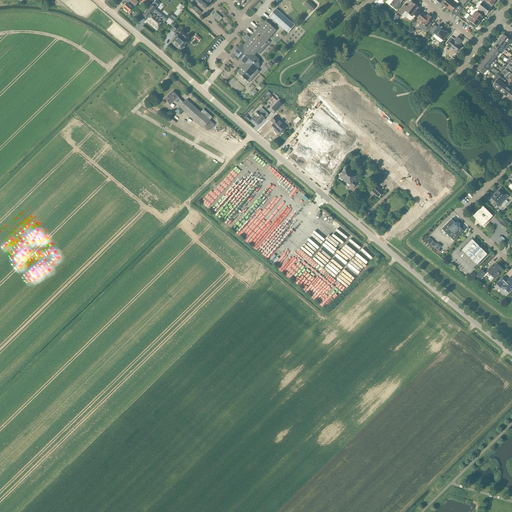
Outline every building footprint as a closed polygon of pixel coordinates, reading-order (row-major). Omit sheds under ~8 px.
[(122,0),(122,1),(124,2),(125,3),(126,4),(123,8),(129,13),(134,8),(136,5),(130,0),(129,0),(122,0)] [(195,0),(205,8),(209,4),(211,0),(212,0),(211,0),(235,0),(239,3),(242,0),(195,0)] [(311,12),(315,8),(307,0),(303,5),(311,12)] [(396,10),(400,5),(403,0),(393,0),(394,0),(390,5),(396,10)] [(443,0),(442,2),(444,4),(443,5),(445,6),(448,8),(453,1),(452,0),(443,0)] [(453,1),(448,8),(450,10),(452,12),(453,11),(455,13),(457,14),(462,8),(460,7),(457,5),(458,4),(453,1)] [(419,8),(411,2),(407,7),(404,5),(398,13),(401,15),(404,11),(409,14),(409,16),(410,17),(412,16),(412,17),(419,8)] [(477,9),(478,10),(484,14),(485,15),(486,16),(486,15),(491,8),(489,7),(484,2),(483,2),(477,9)] [(150,8),(144,14),(144,15),(147,17),(149,19),(148,20),(147,21),(153,26),(156,29),(162,22),(163,23),(167,19),(155,10),(154,9),(151,6),(150,8)] [(276,9),(269,17),(288,33),(295,25),(276,9)] [(470,14),(472,16),(473,17),(479,22),(480,21),(482,18),(483,17),(482,16),(484,14),(478,10),(477,9),(476,10),(475,9),(474,11),(473,10),(470,14)] [(215,12),(212,16),(219,22),(222,18),(215,12)] [(427,17),(423,13),(418,19),(422,23),(428,28),(434,20),(428,15),(427,17)] [(469,15),(466,19),(469,21),(467,23),(473,28),(475,26),(476,27),(478,24),(479,22),(473,17),(472,17),(469,15)] [(233,54),(231,57),(233,59),(236,56),(243,62),(243,66),(243,67),(237,73),(247,81),(249,83),(259,71),(257,70),(254,67),(257,63),(254,60),(256,57),(254,55),(257,52),(259,55),(268,44),(267,43),(266,42),(267,40),(276,30),(265,20),(262,24),(260,27),(256,31),(250,37),(243,45),(242,44),(233,54)] [(442,27),(440,25),(438,28),(435,25),(429,32),(433,35),(434,34),(443,41),(449,33),(446,31),(447,29),(443,26),(442,27)] [(181,37),(178,35),(172,42),(181,50),(187,43),(184,40),(185,39),(185,38),(183,36),(182,36),(181,37)] [(503,35),(500,39),(506,44),(509,46),(511,41),(510,40),(503,35)] [(453,39),(450,37),(445,43),(448,45),(447,46),(456,53),(456,52),(457,52),(458,50),(458,49),(460,46),(458,45),(462,41),(457,37),(455,40),(453,38),(453,39)] [(505,50),(509,46),(506,44),(500,39),(497,44),(503,49),(505,50)] [(493,48),(500,53),(503,49),(497,44),(493,48)] [(493,48),(490,52),(497,57),(500,53),(493,48)] [(493,61),(497,57),(490,52),(487,57),(493,61)] [(487,57),(484,61),(490,66),(492,67),(492,68),(496,63),(495,63),(493,61),(487,57)] [(490,66),(484,61),(480,65),(487,70),(490,66)] [(480,65),(477,69),(481,72),(479,75),(484,79),(486,77),(483,74),(487,70),(480,65)] [(327,73),(319,81),(324,86),(328,83),(330,85),(338,78),(333,74),(331,77),(327,73)] [(497,90),(502,83),(504,80),(500,77),(493,86),(497,90)] [(338,84),(334,89),(339,93),(345,86),(341,82),(342,80),(340,78),(335,82),(338,84)] [(502,93),(507,87),(502,83),(497,90),(502,93)] [(507,87),(502,93),(506,97),(511,90),(511,89),(511,86),(509,84),(507,87)] [(345,86),(339,93),(343,98),(347,93),(350,96),(354,91),(351,88),(350,90),(345,86)] [(184,103),(179,97),(173,91),(165,99),(171,105),(174,102),(179,107),(203,128),(204,127),(209,131),(214,124),(210,121),(186,99),(184,103)] [(306,93),(298,102),(302,105),(298,109),(302,112),(308,105),(306,103),(311,97),(306,93)] [(353,100),(349,105),(354,109),(360,102),(356,98),(357,96),(355,94),(351,98),(353,100)] [(279,101),(272,108),(275,112),(282,104),(279,101)] [(360,102),(354,109),(359,114),(362,109),(365,112),(369,107),(366,105),(365,106),(360,102)] [(324,107),(320,111),(328,119),(332,114),(331,114),(324,107)] [(370,114),(366,119),(371,123),(378,116),(373,112),(375,110),(372,108),(368,112),(370,114)] [(257,117),(253,121),(258,125),(265,118),(261,114),(258,111),(254,115),(257,117)] [(320,111),(315,116),(323,123),(327,118),(328,119),(320,111)] [(279,134),(286,127),(279,119),(280,118),(276,115),(271,121),(274,124),(271,126),(275,129),(275,130),(279,134)] [(296,125),(297,124),(301,119),(298,116),(293,121),(296,125)] [(315,116),(311,120),(319,127),(323,123),(315,116)] [(378,116),(371,123),(376,127),(380,123),(382,125),(386,121),(384,118),(382,120),(378,116)] [(311,120),(307,125),(315,132),(319,127),(311,120)] [(385,130),(381,134),(386,139),(393,132),(388,128),(390,126),(387,123),(383,128),(385,130)] [(307,125),(303,129),(311,137),(312,136),(311,136),(315,132),(307,125)] [(347,128),(342,133),(351,140),(355,136),(348,129),(347,128)] [(303,129),(299,134),(306,141),(307,141),(311,137),(303,129)] [(393,132),(386,139),(391,143),(395,139),(397,141),(402,137),(399,134),(397,136),(393,132)] [(343,134),(339,138),(347,145),(351,140),(342,133),(343,134)] [(298,136),(294,141),(301,148),(306,143),(298,136)] [(339,138),(335,142),(343,149),(347,145),(339,138)] [(294,141),(289,146),(297,153),(301,148),(294,141)] [(335,142),(331,147),(339,153),(343,149),(335,142)] [(412,146),(398,160),(407,168),(408,167),(415,174),(417,172),(432,186),(431,188),(440,196),(452,183),(443,175),(445,173),(429,159),(421,152),(420,154),(412,146)] [(331,147),(327,151),(335,158),(339,153),(331,147)] [(327,150),(322,155),(323,156),(330,163),(335,158),(327,151),(327,150)] [(354,188),(357,184),(354,181),(358,175),(346,167),(339,178),(354,188)] [(374,188),(371,190),(378,198),(379,198),(384,193),(384,192),(382,191),(381,189),(379,188),(378,187),(376,185),(374,188)] [(504,195),(499,189),(491,198),(496,203),(495,204),(498,207),(508,197),(506,194),(504,195)] [(483,226),(493,216),(483,206),(473,216),(483,226)] [(452,219),(442,229),(454,241),(464,231),(459,227),(460,226),(460,225),(460,224),(459,223),(458,222),(457,222),(456,223),(452,219)] [(477,265),(487,255),(472,240),(462,251),(468,257),(469,256),(471,258),(470,259),(477,265)] [(495,279),(503,270),(497,264),(491,270),(490,269),(487,271),(495,279)] [(480,279),(485,274),(481,270),(476,275),(480,279)] [(508,280),(504,277),(497,285),(501,288),(503,286),(509,292),(511,288),(511,279),(511,278),(508,280)]
